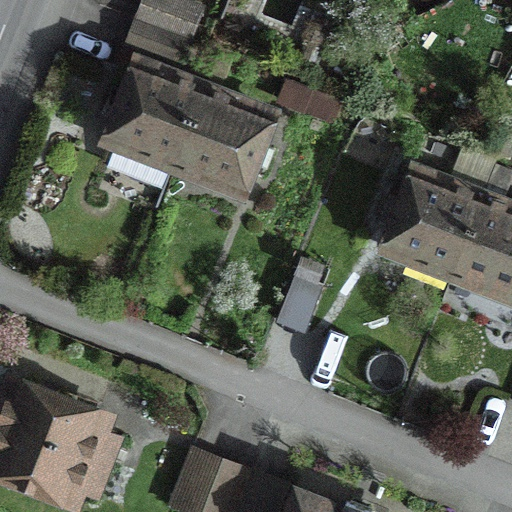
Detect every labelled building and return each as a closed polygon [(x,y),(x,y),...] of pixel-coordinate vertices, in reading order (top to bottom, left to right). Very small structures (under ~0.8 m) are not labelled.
[(177,0),(144,0),(138,17),(190,37),(200,9),(177,0)] [(127,46),(179,66),(190,37),(138,17),(127,46)] [(106,138),(174,164),(204,87),(136,61),(106,138)] [(204,87),(174,164),(242,190),(272,113),(204,87)] [(452,273),(482,195),(414,169),(384,247),(452,273)] [(511,206),(482,195),(452,273),(511,296),(511,206)] [(328,288),(306,280),(293,315),(315,323),(328,288)] [(103,418),(12,382),(0,412),(0,476),(20,484),(23,477),(73,496),(77,487),(98,495),(121,435),(100,427),(103,418)] [(172,504),(193,511),(201,511),(222,458),(194,447),(172,504)] [(233,511),(250,469),(222,458),(201,511),(233,511)] [(342,511),(299,494),(291,511),(373,511),(374,511),(346,500),(342,511)]
